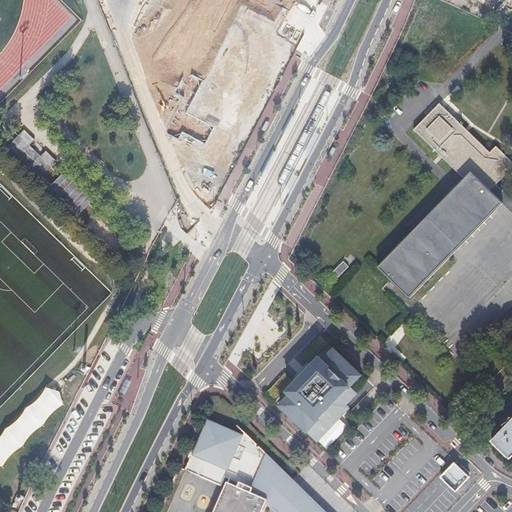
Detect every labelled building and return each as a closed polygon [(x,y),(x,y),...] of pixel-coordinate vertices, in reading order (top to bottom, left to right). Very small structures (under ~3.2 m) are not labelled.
[(107,0),(108,29),(248,28),(248,0),(107,0)] [(147,104),(163,144),(184,136),(168,96),(147,104)] [(491,192),(485,186),(510,161),(497,148),(491,155),(463,127),(464,126),(461,123),(460,124),(440,105),(415,131),(466,181),(379,269),(411,300),(504,205),(491,192)] [(31,139),(21,129),(2,149),(34,180),(53,160),(43,151),(38,155),(26,144),(31,139)] [(43,151),(31,139),(26,144),(38,155),(43,151)] [(511,199),(497,185),(511,169),(511,159),(510,161),(485,186),(491,192),(504,205),(511,212),(511,199)] [(65,171),(45,191),(74,219),(94,199),(65,171)] [(303,353),(311,360),(329,342),(322,335),(303,353)] [(362,374),(336,347),(325,358),(322,355),(311,366),(299,378),(289,389),(292,392),(281,403),(318,438),(348,407),(345,404),(338,397),(348,387),(348,388),(351,385),(362,374)] [(299,378),(311,366),(310,365),(298,377),(299,378)] [(268,390),(275,397),(293,378),(286,371),(268,390)] [(351,385),(348,388),(348,387),(338,397),(345,404),(357,391),(351,385)] [(0,466),(2,467),(10,456),(23,446),(32,434),(43,425),(51,414),(63,405),(59,391),(45,387),(36,401),(25,408),(17,420),(5,428),(0,436),(0,466)] [(506,422),(502,424),(505,428),(492,441),(510,458),(511,456),(511,418),(509,417),(507,421),(509,423),(508,424),(506,422)] [(318,511),(294,488),(296,484),(277,465),(276,466),(274,464),(275,463),(258,447),(257,448),(255,446),(256,445),(245,434),(243,436),(207,420),(185,471),(221,487),(227,473),(231,475),(214,511),(263,511),(267,502),(284,509),(282,511),(318,511)]
